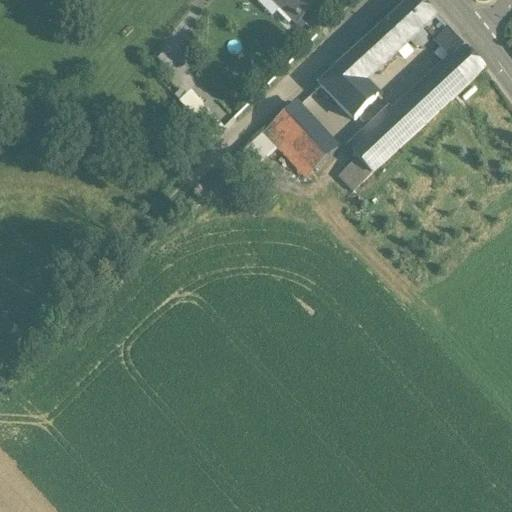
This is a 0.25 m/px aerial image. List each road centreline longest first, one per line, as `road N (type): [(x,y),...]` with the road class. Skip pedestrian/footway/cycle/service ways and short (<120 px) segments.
road 1 (track): [(0,132),(141,126),(216,154),(0,368)]
road 2 (residential): [(376,0),(216,154)]
